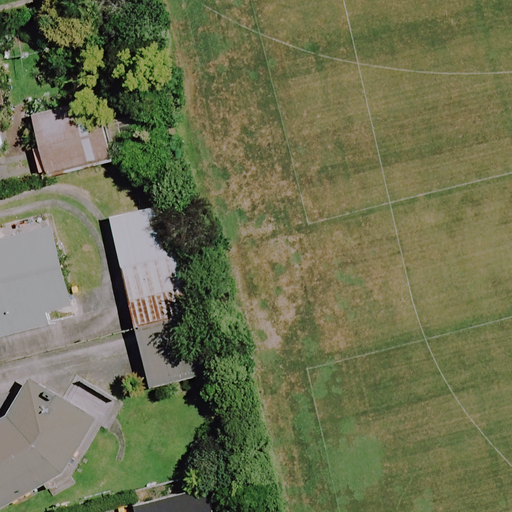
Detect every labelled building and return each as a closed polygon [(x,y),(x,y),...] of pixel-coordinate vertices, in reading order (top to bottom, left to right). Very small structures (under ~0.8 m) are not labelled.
[(93,165),(80,109),(34,119),(46,176),(93,165)] [(218,375),(176,205),(111,221),(152,391),(218,375)] [(0,340),(73,324),(48,216),(0,226),(0,340)] [(107,412),(38,374),(15,412),(0,420),(0,511),(73,471),(107,412)] [(215,511),(209,487),(134,504),(135,511),(215,511)]
